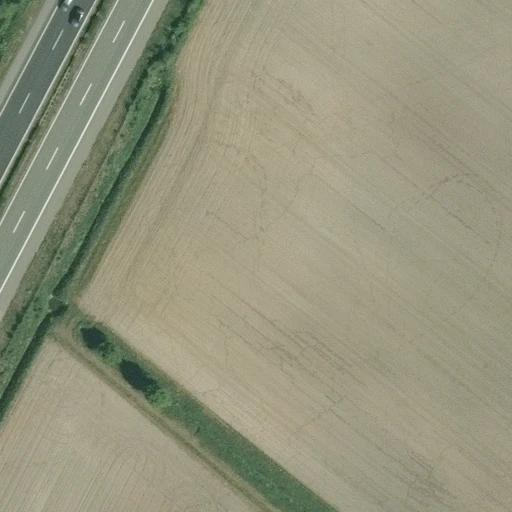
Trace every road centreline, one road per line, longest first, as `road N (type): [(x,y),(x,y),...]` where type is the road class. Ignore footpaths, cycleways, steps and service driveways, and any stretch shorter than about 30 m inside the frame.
road 1 (motorway): [(0,282),(148,0)]
road 2 (motorway): [(72,0),(0,137)]
